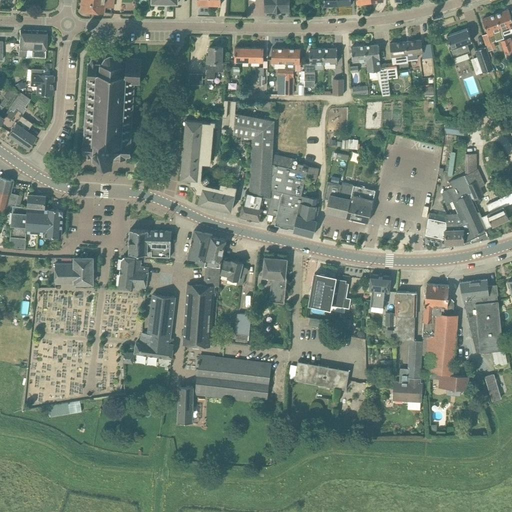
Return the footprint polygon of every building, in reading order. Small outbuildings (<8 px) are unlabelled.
[(106,0),(82,0),(81,10),(104,13),(106,0)] [(265,0),(265,11),(289,11),(289,0),(265,0)] [(496,14),(502,29),(504,36),(511,32),(511,17),(509,9),(496,14)] [(502,29),(496,14),(483,19),(489,38),(495,36),(494,32),(502,29)] [(472,41),(468,28),(447,36),(451,48),(449,48),(452,58),(470,52),(467,43),(472,41)] [(47,31),(20,30),(18,56),(26,56),(26,58),(31,58),(31,57),(45,57),(45,50),(46,50),(47,31)] [(406,41),(408,55),(408,60),(418,59),(417,54),(423,53),(422,39),(406,41)] [(505,52),(509,51),(505,39),(500,41),(505,52)] [(408,55),(406,41),(390,43),(392,57),(408,55)] [(378,80),(388,79),(387,64),(381,64),(379,44),(365,45),(367,60),(368,71),(377,70),(378,80)] [(367,60),(365,45),(352,47),(353,61),(367,60)] [(207,54),(207,79),(215,79),(215,71),(223,72),(223,63),(222,63),(222,47),(210,46),(209,54),(207,54)] [(249,61),(250,47),(235,47),(235,61),(249,61)] [(250,47),(249,61),(264,61),(264,48),(250,47)] [(475,51),(477,57),(483,72),(494,68),(486,47),(475,51)] [(286,63),(287,48),(272,48),(272,62),(286,63)] [(286,63),(286,69),(285,94),(294,94),(294,71),(296,71),(296,63),(300,63),(300,48),(287,48),(286,63)] [(305,63),(305,71),(305,80),(315,80),(315,69),(324,69),(324,63),(324,48),(310,49),(310,63),(305,63)] [(337,48),(324,48),(324,63),(338,63),(337,48)] [(107,158),(126,160),(128,160),(128,156),(131,157),(131,154),(130,154),(130,146),(131,146),(131,144),(131,138),(132,138),(132,136),(131,136),(131,131),(132,131),(132,129),(132,123),(133,123),(133,121),(132,121),(133,107),(134,107),(134,105),(133,105),(133,100),(134,100),(134,98),(133,98),(134,92),(135,90),(134,90),(134,84),(135,84),(135,82),(141,82),(142,58),(127,57),(127,60),(121,60),(120,57),(115,54),(110,54),(106,56),(103,60),(103,63),(97,63),(96,58),(92,58),(90,62),(88,62),(88,64),(89,64),(88,79),(87,79),(87,81),(88,81),(87,87),(86,89),(87,89),(87,95),(86,95),(86,97),(87,97),(86,103),(86,105),(85,118),(85,120),(85,126),(84,126),(84,128),(85,128),(84,134),(84,136),(84,142),(83,142),(83,144),(84,144),(83,152),(82,152),(82,154),(85,154),(85,157),(107,158)] [(434,73),(432,59),(422,60),(424,75),(434,73)] [(387,64),(388,79),(398,78),(397,63),(387,64)] [(36,94),(52,95),(53,75),(38,74),(38,69),(31,68),(30,84),(37,85),(36,94)] [(285,94),(286,69),(278,69),(278,85),(275,85),(275,94),(285,94)] [(203,73),(190,73),(190,84),(203,84),(203,73)] [(344,79),(334,79),(334,95),(343,95),(344,79)] [(19,90),(25,86),(22,81),(16,85),(19,90)] [(369,93),(368,85),(353,86),(354,94),(369,93)] [(0,123),(4,118),(0,115),(0,109),(1,109),(3,107),(3,108),(9,100),(12,102),(17,93),(9,88),(3,97),(4,97),(0,103),(0,123)] [(27,108),(25,107),(30,99),(25,95),(23,97),(19,94),(9,108),(13,111),(15,109),(23,114),(27,108)] [(250,193),(254,194),(271,197),(273,153),(275,120),(236,113),(237,101),(231,101),(229,129),(222,129),(222,132),(234,133),(253,137),(250,193)] [(19,145),(26,150),(27,148),(27,149),(36,136),(27,130),(32,123),(21,116),(7,135),(20,144),(19,145)] [(182,163),(181,178),(191,179),(191,182),(191,184),(194,184),(197,188),(209,178),(207,175),(202,178),(202,177),(203,163),(211,164),(214,125),(216,125),(216,120),(211,120),(211,121),(186,119),(186,120),(184,140),(184,149),(182,163)] [(465,136),(466,125),(446,122),(444,133),(465,136)] [(358,147),(359,138),(349,138),(349,147),(358,147)] [(302,196),(306,177),(309,166),(299,163),(297,169),(293,168),(294,158),(273,153),(273,164),(271,197),(270,202),(268,209),(267,214),(277,216),(276,222),(276,221),(281,222),(282,221),(290,223),(291,225),(295,226),(295,225),(296,225),(301,203),(302,196)] [(465,174),(463,174),(472,192),(475,199),(485,195),(481,187),(486,185),(478,168),(477,168),(477,153),(466,153),(465,174)] [(242,163),(219,158),(218,163),(236,168),(234,176),(239,177),(242,163)] [(309,166),(306,177),(317,179),(320,168),(309,166)] [(458,212),(458,217),(459,229),(463,229),(463,237),(473,233),(474,234),(486,229),(469,193),(472,192),(463,174),(455,178),(450,181),(458,198),(453,201),(458,212)] [(0,210),(5,212),(11,192),(13,182),(14,182),(14,181),(14,180),(0,176),(0,210)] [(197,188),(196,191),(198,192),(201,193),(199,203),(205,204),(214,206),(226,209),(231,210),(232,210),(234,200),(237,185),(224,182),(223,187),(220,186),(206,183),(205,182),(210,179),(209,178),(197,188)] [(326,212),(346,216),(353,187),(342,185),(328,181),(324,198),(329,199),(326,212)] [(346,216),(357,219),(365,187),(354,184),(353,187),(346,216)] [(365,187),(357,219),(368,221),(376,190),(365,187)] [(13,205),(16,206),(16,205),(20,205),(23,195),(11,192),(5,212),(13,212),(13,205)] [(270,202),(271,197),(254,194),(250,193),(246,192),(245,201),(244,201),(240,217),(259,221),(262,208),(268,209),(270,202)] [(16,205),(16,206),(30,207),(45,208),(46,195),(29,194),(28,206),(20,205),(16,205)] [(295,225),(295,226),(294,231),(313,235),(316,220),(318,210),(316,209),(318,200),(308,197),(302,196),(301,203),(296,225),(295,225)] [(488,214),(482,216),(487,227),(492,225),(493,226),(509,218),(504,206),(503,207),(500,200),(489,205),(491,212),(487,213),(488,214)] [(27,232),(29,232),(29,221),(30,207),(16,206),(13,205),(13,212),(10,247),(25,248),(27,232)] [(45,208),(30,207),(29,221),(34,222),(50,223),(50,224),(53,224),(54,222),(60,223),(59,224),(62,224),(63,212),(61,210),(61,209),(45,208)] [(446,215),(446,222),(429,218),(426,235),(445,239),(445,243),(464,243),(462,238),(463,237),(463,229),(459,229),(458,217),(458,212),(456,214),(446,214),(446,215)] [(29,221),(29,232),(31,232),(46,233),(46,235),(62,236),(62,224),(59,224),(60,223),(54,222),(53,224),(50,224),(50,223),(34,222),(29,221)] [(171,230),(148,230),(148,229),(130,229),(130,238),(129,238),(129,243),(130,243),(129,253),(147,253),(148,246),(152,246),(151,256),(171,257),(171,247),(171,230)] [(206,260),(212,236),(213,234),(194,229),(188,257),(206,260)] [(205,266),(206,266),(220,267),(221,261),(226,240),(212,236),(206,260),(205,266)] [(122,274),(121,288),(146,288),(149,267),(141,266),(141,259),(136,259),(137,257),(135,257),(125,257),(125,255),(122,258),(122,269),(121,269),(121,270),(122,270),(122,273),(121,273),(121,274),(122,274)] [(287,258),(265,256),(264,266),(263,276),(272,277),(270,301),(285,303),(287,277),(286,277),(287,258)] [(93,283),(93,257),(75,257),(75,262),(56,263),(56,282),(93,283)] [(225,259),(221,274),(227,275),(227,278),(238,281),(237,283),(243,285),(245,274),(246,273),(248,272),(248,270),(248,268),(246,267),(242,266),(243,262),(232,260),(232,261),(225,259)] [(220,267),(206,266),(204,285),(188,283),(184,345),(211,346),(215,286),(219,286),(220,267)] [(312,292),(329,295),(332,276),(315,273),(312,292)] [(391,276),(371,274),(369,290),(372,290),(371,305),(384,306),(386,292),(389,292),(391,276)] [(332,276),(329,295),(326,307),(330,308),(331,305),(349,309),(351,298),(345,297),(348,282),(335,279),(336,277),(332,276)] [(487,279),(460,282),(463,299),(464,299),(477,352),(481,351),(481,352),(492,350),(496,366),(508,364),(505,349),(504,349),(498,301),(497,295),(499,295),(497,284),(488,286),(487,279)] [(426,293),(425,312),(453,314),(454,304),(453,304),(453,302),(450,298),(448,298),(449,285),(427,283),(426,293)] [(417,292),(397,291),(396,327),(414,328),(414,316),(416,316),(417,292)] [(309,304),(326,307),(329,295),(312,292),(309,304)] [(153,293),(148,333),(171,336),(176,296),(153,293)] [(249,314),(237,312),(235,333),(236,333),(236,339),(247,340),(250,315),(252,315),(252,310),(249,309),(249,314)] [(458,315),(453,314),(425,312),(423,335),(428,335),(425,372),(439,373),(453,374),(458,315)] [(324,320),(310,317),(309,324),(323,326),(324,320)] [(171,336),(148,333),(142,332),(141,343),(136,342),(135,352),(172,358),(174,344),(170,343),(171,336)] [(410,340),(409,368),(408,368),(408,369),(401,369),(401,368),(400,368),(399,382),(394,381),(393,399),(421,401),(422,383),(420,383),(422,341),(413,340),(410,340)] [(123,352),(124,362),(134,363),(135,352),(123,352)] [(265,403),(266,403),(271,363),(200,355),(196,394),(265,403)] [(350,370),(298,361),(295,380),(346,389),(350,370)] [(469,376),(453,374),(439,373),(438,387),(467,390),(469,376)] [(494,373),(485,376),(493,400),(501,398),(494,373)] [(179,386),(178,422),(192,422),(192,421),(200,421),(200,406),(193,406),(193,386),(179,386)] [(50,416),(82,412),(80,401),(48,406),(50,416)] [(364,419),(335,417),(334,430),(362,432),(364,419)]
